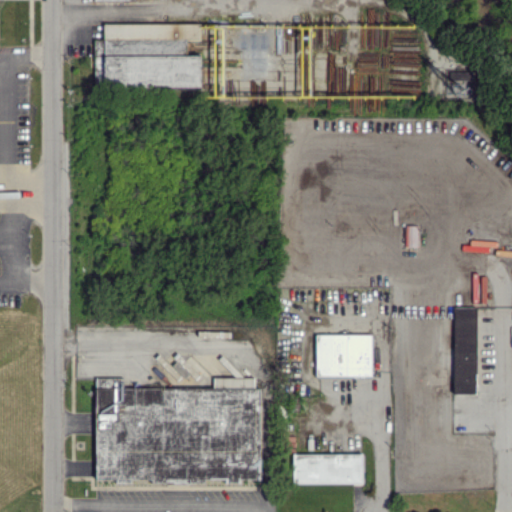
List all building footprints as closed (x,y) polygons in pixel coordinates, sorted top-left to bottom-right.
[(103,23),(103,39),(94,39),(93,87),(199,87),(200,54),(186,54),(186,40),(199,40),(199,23),(103,23)] [(470,71),(446,70),(445,93),(450,93),(450,80),(470,81),(470,71)] [(415,246),(416,225),(404,224),(404,246),(415,246)] [(475,306),(453,306),(452,393),(475,393),(475,306)] [(370,334),(315,333),(314,375),(370,376),(370,334)] [(94,377),(95,479),(114,479),(114,480),(225,480),(225,482),(240,482),(240,478),(258,478),(258,387),(253,387),(253,377),(212,377),(212,387),(122,387),(122,377),(94,377)] [(361,482),(361,453),(293,453),(293,482),(361,482)]
